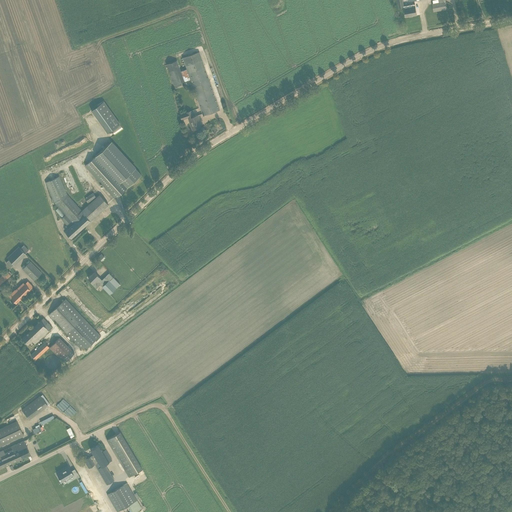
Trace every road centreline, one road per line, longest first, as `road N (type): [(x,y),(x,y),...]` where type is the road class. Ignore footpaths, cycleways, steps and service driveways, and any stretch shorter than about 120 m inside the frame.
road 1 (unclassified): [(0,342),(199,150),(357,55),(511,18)]
road 2 (track): [(331,511),(380,461),(463,400),(488,382),(511,379)]
road 3 (track): [(239,126),(195,8),(100,40)]
road 4 (track): [(107,426),(146,407),(163,408),(229,511)]
